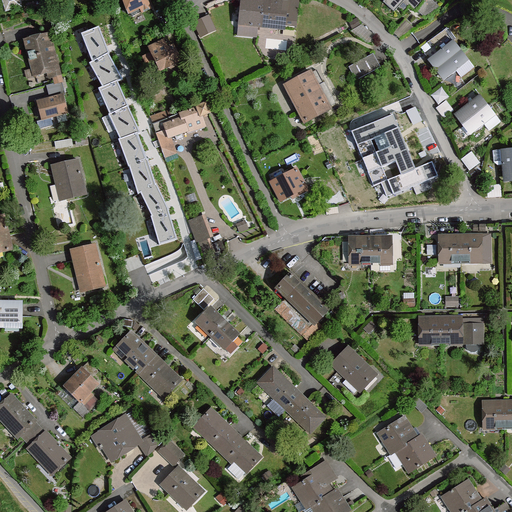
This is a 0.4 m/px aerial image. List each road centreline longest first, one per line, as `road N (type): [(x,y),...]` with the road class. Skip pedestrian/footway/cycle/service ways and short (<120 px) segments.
road 1 (residential): [(201,0),(179,11),(288,239)]
road 2 (residential): [(0,86),(59,345)]
road 3 (residential): [(474,209),(399,52),(335,0)]
road 4 (residential): [(288,239),(59,345)]
road 5 (residential): [(474,209),(332,225),(288,239)]
road 6 (unknown): [(116,171),(159,207),(203,274)]
